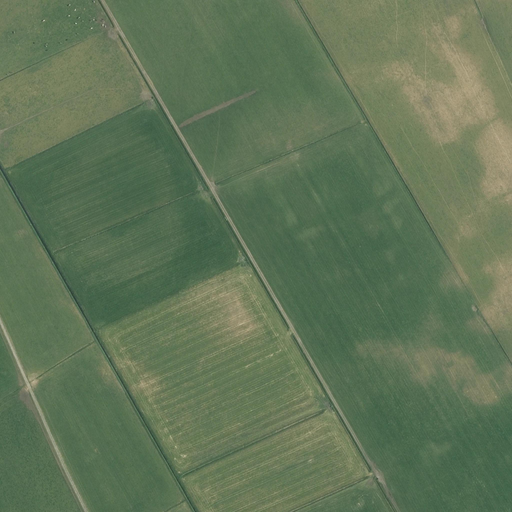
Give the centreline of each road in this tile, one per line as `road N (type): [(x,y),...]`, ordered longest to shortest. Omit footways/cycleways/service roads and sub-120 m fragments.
road 1 (track): [(100,0),(399,511)]
road 2 (track): [(0,321),(82,511)]
